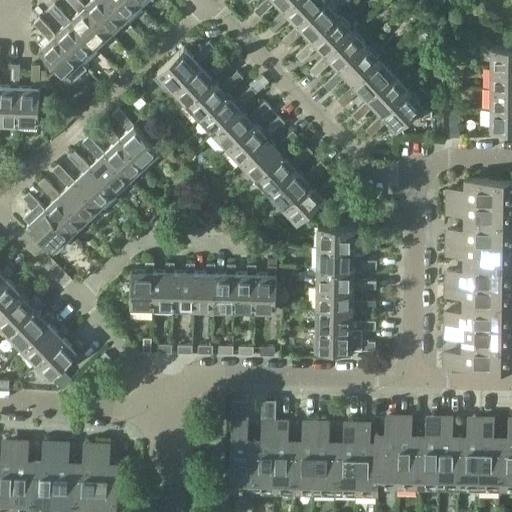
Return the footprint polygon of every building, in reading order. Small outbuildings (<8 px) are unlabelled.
[(109,32),(85,5),(80,0),(68,0),(79,11),(70,19),(94,46),(109,32)] [(124,18),(108,0),(90,0),(85,5),(109,32),(124,18)] [(139,4),(135,0),(108,0),(124,18),(139,4)] [(263,0),(254,9),(260,15),(275,0),(276,0),(285,9),(293,0),(263,0)] [(293,0),(285,9),(268,24),(274,30),(290,15),(299,23),(323,0),(293,0)] [(326,0),(323,0),(299,23),(282,39),(288,45),(304,29),(313,38),(339,14),(326,0)] [(94,46),(70,19),(54,2),(48,8),(64,25),(55,33),(80,59),(94,46)] [(339,14),(313,38),(296,54),(302,60),(318,44),(327,53),(353,29),(339,14)] [(62,41),(55,33),(40,16),(33,22),(49,39),(39,48),(58,68),(64,74),(80,60),(62,41)] [(353,29),(327,53),(310,69),(316,75),(332,59),(341,68),(367,44),(353,29)] [(172,86),(198,61),(215,46),(209,40),(193,55),(184,45),(157,70),(172,86)] [(367,44),(341,68),(324,83),(329,89),(346,74),(354,83),(381,58),(367,44)] [(491,66),(511,66),(511,45),(492,45),(491,66)] [(198,61),(172,86),(186,101),(212,76),(229,61),(223,55),(207,70),(198,61)] [(444,56),(431,69),(436,75),(444,75),(444,57),(444,56)] [(381,58),(354,83),(338,98),(344,105),(360,89),(368,98),(395,73),(381,58)] [(10,85),(0,84),(0,120),(17,121),(18,85),(19,63),(11,62),(10,85)] [(31,86),(18,85),(17,121),(39,122),(40,92),(40,86),(39,86),(40,63),(31,63),(31,86)] [(491,87),(511,86),(511,66),(491,66),(491,87)] [(212,76),(186,101),(200,116),(226,91),(243,76),(237,70),(221,85),(212,76)] [(395,73),(368,98),(352,113),(358,119),(374,104),(382,113),(409,88),(395,73)] [(235,100),(226,91),(200,116),(214,131),(240,106),(257,91),(251,85),(235,100)] [(491,107),(511,107),(511,86),(491,87),(491,107)] [(409,88),(382,113),(366,128),(372,134),(388,119),(397,128),(423,104),(409,88)] [(249,115),(240,106),(214,131),(228,146),(254,121),(271,106),(265,99),(249,115)] [(67,104),(62,109),(67,122),(76,113),(67,104)] [(119,137),(144,164),(159,149),(134,123),(119,106),(112,112),(128,129),(119,137)] [(450,107),(450,135),(460,136),(460,107),(450,107)] [(511,107),(491,107),(491,128),(511,128),(511,107)] [(153,118),(147,111),(141,116),(147,124),(153,118)] [(254,121),(228,146),(242,160),(268,136),(285,121),(279,114),(263,130),(254,121)] [(144,164),(119,137),(104,120),(98,126),(113,143),(104,151),(129,178),(144,164)] [(164,131),(159,126),(154,131),(159,137),(164,131)] [(276,145),(268,136),(242,160),(256,175),(282,151),(299,135),(293,129),(276,145)] [(129,178),(104,151),(89,134),(83,140),(98,157),(89,165),(114,192),(129,178)] [(174,143),(169,147),(174,152),(179,148),(174,143)] [(282,151),(256,175),(270,190),(296,166),(313,150),(307,144),(290,160),(282,151)] [(114,192),(89,165),(74,148),(68,154),(83,171),(74,179),(99,206),(114,192)] [(296,166),(270,190),(283,205),(310,181),(327,165),(321,159),(304,175),(296,166)] [(99,206),(74,179),(59,162),(53,168),(68,184),(59,193),(84,220),(99,206)] [(200,167),(193,172),(196,176),(203,170),(200,167)] [(203,173),(196,180),(202,186),(209,179),(203,173)] [(318,189),(310,181),(283,205),(298,221),(324,196),(341,180),(335,174),(318,189)] [(84,220),(59,193),(44,176),(38,182),(53,198),(45,207),(69,233),(84,220)] [(451,199),(511,199),(511,178),(466,178),(466,187),(451,187),(451,199)] [(71,235),(69,233),(45,207),(29,190),(23,196),(33,207),(28,211),(23,216),(29,222),(54,248),(55,250),(71,235)] [(511,199),(451,199),(450,211),(465,211),(465,219),(511,220),(511,199)] [(254,226),(246,217),(241,222),(249,231),(254,226)] [(450,228),(450,240),(511,240),(511,220),(465,219),(465,228),(450,228)] [(54,248),(29,222),(24,226),(49,252),(54,248)] [(318,224),(318,245),(354,246),(377,246),(377,238),(354,237),(355,224),(318,224)] [(511,240),(450,240),(450,252),(465,252),(465,260),(511,261),(511,240)] [(354,246),(318,245),(318,265),(354,266),(376,267),(377,258),(354,258),(354,246)] [(152,314),(152,306),(154,269),(154,260),(146,260),(145,269),(132,269),(131,313),(152,314)] [(511,261),(465,260),(464,269),(449,269),(449,281),(511,281),(511,261)] [(166,270),(154,269),(152,306),(173,306),(174,270),(174,261),(166,261),(166,270)] [(174,270),(173,306),(193,307),(194,270),(195,262),(186,261),(186,270),(174,270)] [(194,270),(193,307),(214,307),(215,271),(215,262),(207,262),(207,271),(194,270)] [(227,271),(215,271),(214,307),(234,308),(235,272),(236,263),(227,263),(227,271)] [(235,272),(234,308),(254,308),(256,272),(256,263),(248,263),(247,272),(235,272)] [(256,272),(254,308),(276,309),(277,273),(276,273),(276,264),(268,264),(268,272),(256,272)] [(1,271),(0,270),(0,282),(6,277),(13,271),(7,265),(1,271)] [(354,266),(318,265),(317,286),(354,286),(376,287),(376,278),(354,278),(354,266)] [(15,286),(6,277),(0,282),(0,310),(20,292),(27,286),(21,280),(15,286)] [(511,281),(449,281),(449,293),(464,293),(464,301),(511,302),(511,281)] [(317,286),(317,306),(353,307),(376,307),(376,299),(353,299),(354,286),(317,286)] [(29,300),(20,292),(0,310),(0,322),(8,332),(34,306),(41,300),(35,294),(29,300)] [(511,302),(464,301),(464,310),(449,310),(449,322),(511,322),(511,302)] [(34,306),(8,332),(22,346),(48,321),(55,315),(49,309),(43,315),(34,306)] [(317,306),(317,327),(353,327),(375,328),(376,319),(353,319),(353,307),(317,306)] [(48,321),(22,346),(36,361),(62,336),(69,330),(63,324),(57,330),(48,321)] [(511,322),(449,322),(448,334),(463,334),(463,342),(511,343),(511,322)] [(375,348),(375,340),(353,339),(353,327),(317,327),(316,355),(326,355),(326,348),(353,348),(375,348)] [(71,345),(62,336),(36,361),(51,376),(57,382),(67,372),(61,366),(77,351),(76,351),(83,345),(77,339),(71,345)] [(144,337),(143,352),(152,352),(152,337),(144,337)] [(511,343),(463,342),(463,351),(448,350),(448,363),(511,364),(511,343)] [(158,344),(158,352),(172,352),(172,344),(158,344)] [(178,344),(178,352),(192,353),(193,344),(178,344)] [(199,344),(199,353),(213,353),(213,345),(199,344)] [(219,345),(219,353),(233,354),(233,345),(219,345)] [(240,346),(240,354),(254,354),(254,346),(240,346)] [(261,346),(261,354),(275,355),(275,346),(261,346)] [(0,378),(0,387),(9,388),(10,379),(0,378)] [(253,487),(254,436),(246,436),(247,398),(234,397),(232,487),(253,487)] [(263,437),(254,436),(253,487),(274,488),(275,422),(276,398),(264,398),(263,437)] [(377,431),(377,439),(377,482),(397,482),(399,417),(387,417),(386,431),(377,431)] [(411,417),(399,417),(397,482),(417,483),(419,432),(410,432),(411,417)] [(419,432),(417,483),(438,483),(440,418),(428,417),(427,432),(419,432)] [(452,418),(440,418),(438,483),(459,484),(460,433),(451,433),(452,418)] [(469,433),(460,433),(459,484),(479,484),(481,419),(469,418),(469,433)] [(493,419),(481,419),(479,484),(500,485),(501,434),(493,434),(493,419)] [(501,434),(500,485),(511,485),(511,419),(510,419),(510,434),(501,434)] [(275,422),(274,488),(294,488),(295,437),(287,437),(287,422),(275,422)] [(295,437),(294,488),(314,489),(316,423),(304,423),(304,438),(295,437)] [(316,423),(314,489),(335,489),(336,438),(328,438),(328,423),(316,423)] [(345,439),(336,438),(335,489),(356,490),(357,424),(345,424),(345,439)] [(369,424),(357,424),(356,490),(377,490),(377,482),(377,439),(369,439),(369,424)] [(0,506),(13,507),(15,442),(3,441),(3,456),(0,456),(0,506)] [(15,442),(13,507),(33,508),(35,457),(27,457),(27,442),(15,442)] [(35,457),(33,508),(54,509),(56,443),(44,443),(44,458),(35,457)] [(56,443),(54,509),(74,510),(76,459),(68,459),(68,444),(56,443)] [(84,459),(76,459),(74,510),(95,510),(97,445),(85,444),(84,459)] [(109,445),(97,445),(95,510),(116,511),(118,460),(108,460),(109,445)] [(131,487),(133,461),(125,461),(124,480),(126,480),(125,487),(131,487)]
